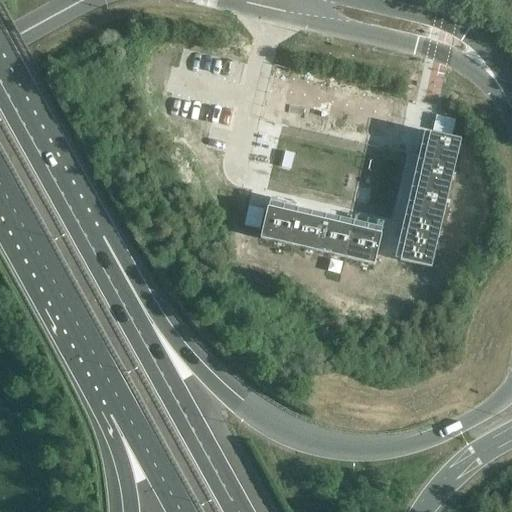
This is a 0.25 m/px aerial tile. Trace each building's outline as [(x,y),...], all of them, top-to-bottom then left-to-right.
[(291,86),(286,109),(399,135),(406,104),(293,78),(291,86)] [(272,82),(268,102),(283,105),(288,86),(272,82)] [(436,116),(432,132),(452,136),(455,121),(436,116)] [(431,132),(424,160),(455,168),(462,139),(452,136),(432,132),(431,132)] [(424,160),(418,188),(448,196),(455,168),(424,160)] [(418,188),(411,217),(442,224),(448,196),(418,188)] [(248,207),(244,227),(260,230),(264,211),(248,207)] [(263,231),(260,240),(289,247),(296,216),(268,209),(263,231)] [(296,216),(289,247),(317,253),(325,222),(296,216)] [(411,217),(408,231),(439,238),(442,224),(411,217)] [(325,222),(317,253),(345,260),(353,229),(325,222)] [(353,229),(345,260),(374,266),(377,254),(381,236),(353,229)] [(408,231),(405,245),(435,252),(439,238),(408,231)] [(405,245),(401,259),(432,267),(435,252),(405,245)]
